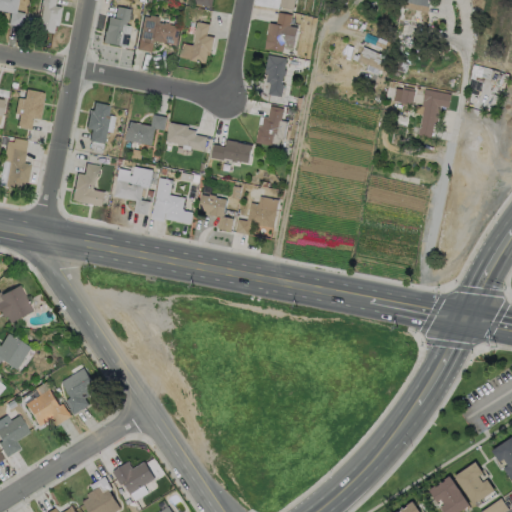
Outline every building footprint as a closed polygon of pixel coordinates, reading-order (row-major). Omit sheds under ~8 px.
[(0,0),(15,0),(14,11),(23,13),(20,26),(7,24),(9,12),(0,9),(0,0)] [(60,7),(57,23),(54,22),(51,33),(36,30),(41,5),(39,4),(40,0),(54,0),(53,6),(60,7)] [(211,0),(210,8),(192,4),(193,0),(211,0)] [(293,0),(291,9),(278,6),(279,0),(293,0)] [(431,0),(407,0),(407,7),(430,11),(431,0)] [(128,9),(126,21),(124,20),(123,24),(129,26),(125,47),(104,43),(107,31),(103,31),(106,16),(113,17),(115,6),(128,9)] [(291,14),(288,25),(295,27),(292,44),(283,42),(281,50),(268,48),(267,49),(264,48),(266,34),(268,22),(274,23),(277,11),(291,14)] [(151,22),(163,24),(163,23),(168,24),(168,25),(177,27),(174,46),(152,41),(149,53),(136,50),(139,37),(148,39),(151,22)] [(213,38),(210,53),(207,53),(204,64),(189,61),(189,60),(178,58),(181,44),(192,46),(194,36),(192,35),(195,22),(208,25),(206,36),(213,38)] [(384,56),(379,69),(367,64),(367,65),(356,61),(362,46),(384,56)] [(285,70),(284,75),(282,75),(280,83),(282,84),(280,96),(267,94),(269,82),(265,82),(267,71),(264,70),(267,54),(285,58),(283,70),(285,70)] [(392,101),(412,105),(414,92),(395,87),(392,101)] [(42,93),(37,119),(30,117),(28,129),(15,127),(17,114),(19,114),(24,89),(39,91),(39,92),(42,93)] [(449,94),(447,107),(436,105),(431,131),(418,128),(424,100),(421,99),(424,89),(449,94)] [(108,105),(106,115),(108,115),(102,143),(87,140),(89,129),(84,128),(87,112),(90,113),(92,102),(108,105)] [(281,108),(279,120),(286,121),(283,139),(278,138),(276,148),(271,147),(271,145),(254,142),(257,127),(260,127),(262,116),(266,117),(269,105),(281,108)] [(164,117),(162,130),(153,128),(149,144),(123,139),(126,121),(149,126),(151,114),(164,117)] [(205,137),(202,150),(189,147),(190,146),(182,144),(181,146),(177,145),(177,143),(164,140),(168,122),(184,125),(183,128),(194,130),(194,134),(205,137)] [(250,145),(250,149),(249,149),(246,162),(235,160),(235,162),(230,161),(230,159),(222,157),(222,159),(209,157),(212,144),(223,146),(225,139),(235,141),(235,142),(250,145)] [(24,151),(22,163),(28,164),(23,191),(5,187),(5,186),(0,185),(0,165),(1,160),(8,161),(10,148),(24,151)] [(97,166),(95,178),(93,178),(91,189),(103,192),(100,206),(73,201),(73,200),(70,199),(75,173),(82,175),(84,163),(97,166)] [(119,165),(132,167),(133,166),(151,170),(148,187),(142,186),(139,200),(148,201),(145,215),(132,212),(135,200),(112,196),(119,165)] [(183,197),(179,221),(164,219),(165,213),(163,213),(162,221),(150,219),(158,177),(170,180),(168,194),(183,197)] [(200,194),(208,195),(208,194),(214,195),(214,197),(225,199),(221,216),(231,218),(229,230),(216,228),(218,216),(207,213),(207,211),(197,209),(200,194)] [(277,199),(272,227),(249,223),(247,234),(234,232),(236,218),(245,220),(249,202),(257,204),(258,195),(277,199)] [(0,291),(17,283),(30,309),(7,321),(4,315),(1,316),(0,314),(0,291)] [(0,339),(5,332),(28,346),(14,368),(0,359),(0,339)] [(87,403),(72,413),(69,408),(64,400),(69,396),(59,381),(82,367),(96,389),(83,397),(87,403)] [(48,388),(58,404),(61,402),(66,410),(67,410),(69,415),(54,424),(49,417),(36,425),(22,402),(36,394),(32,387),(44,379),(49,387),(48,388)] [(18,447),(4,455),(0,448),(0,424),(17,414),(27,431),(13,439),(18,447)] [(511,435),(511,436),(511,476),(509,478),(502,467),(506,464),(502,458),(497,461),(490,450),(511,435)] [(143,461),(153,478),(129,493),(122,482),(119,484),(110,471),(126,461),(130,468),(143,461)] [(477,475),(481,481),(485,478),(493,489),(472,504),(453,475),(474,461),(481,472),(477,475)] [(448,475),(468,504),(456,511),(443,511),(439,506),(443,503),(439,498),(436,501),(428,488),(433,484),(434,486),(443,480),(442,478),(448,475)] [(119,508),(112,511),(87,511),(80,501),(87,497),(85,494),(91,490),(88,485),(103,476),(111,489),(108,491),(119,508)] [(479,511),(504,511),(508,510),(500,498),(479,511)] [(411,500),(419,511),(393,511),(396,510),(397,511),(406,505),(405,504),(411,500)]
